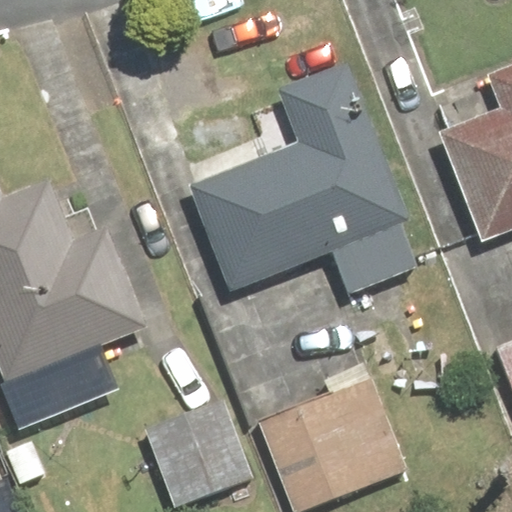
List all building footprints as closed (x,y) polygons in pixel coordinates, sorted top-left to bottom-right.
[(287,86),(304,137),(196,173),(237,294),(345,258),(355,289),(433,264),(365,61),(287,86)] [(446,125),(490,242),(511,233),(511,65),(496,71),(508,102),(446,125)] [(6,165),(0,167),(0,349),(13,384),(162,325),(120,216),(82,231),(59,173),(16,190),(6,165)] [(511,341),(500,346),(511,377),(511,341)] [(264,418),(297,511),(418,470),(385,376),(264,418)] [(229,390),(145,425),(178,507),(263,473),(229,390)]
